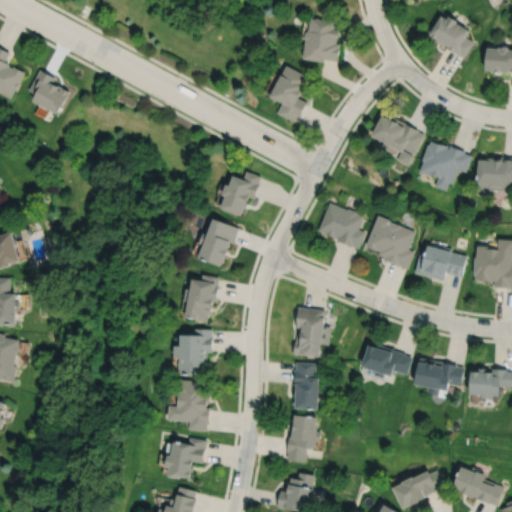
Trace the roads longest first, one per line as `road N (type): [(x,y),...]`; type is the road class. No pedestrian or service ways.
road 1 (residential): [(400,59),(344,117),(271,255),(255,318),(234,511)]
road 2 (residential): [(317,167),(6,0)]
road 3 (residential): [(511,328),(398,307),(271,255)]
road 4 (residential): [(511,117),(453,102),(400,59)]
